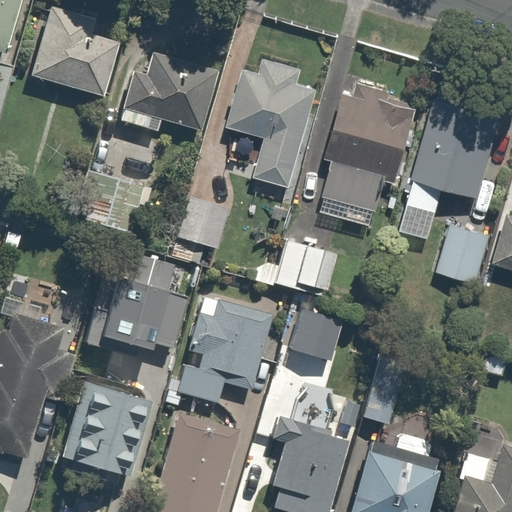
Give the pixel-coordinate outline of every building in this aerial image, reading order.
[(0,0),(0,34),(10,0),(0,0)] [(83,30),(88,15),(43,0),(20,70),(94,94),(112,39),(83,30)] [(139,62),(125,58),(109,117),(152,129),(155,119),(191,129),(209,63),(144,45),(139,62)] [(298,61),(240,45),(219,118),(257,129),(245,170),(288,182),(317,82),(294,75),(298,61)] [(0,93),(8,63),(0,60),(0,93)] [(413,97),(334,76),(315,149),(326,152),(315,193),(367,206),(375,175),(391,179),(413,97)] [(471,190),(493,106),(425,89),(391,223),(425,232),(438,181),(471,190)] [(115,229),(133,182),(87,164),(69,211),(115,229)] [(213,246),(225,199),(181,189),(170,235),(213,246)] [(511,204),(501,201),(486,256),(511,263),(511,204)] [(485,228),(441,216),(428,264),(472,276),(485,228)] [(319,293),(330,247),(279,234),(267,280),(319,293)] [(269,332),(258,329),(266,304),(200,283),(180,346),(191,349),(187,361),(170,355),(157,396),(175,402),(179,388),(211,398),(218,378),(241,385),(251,354),(261,357),(269,332)] [(185,309),(129,290),(116,328),(172,347),(185,309)] [(52,399),(66,345),(46,340),(55,308),(0,294),(0,446),(18,451),(33,394),(52,399)] [(477,361),(490,316),(469,310),(457,355),(477,361)] [(285,400),(298,350),(272,343),(258,393),(285,400)] [(379,421),(394,373),(371,365),(355,414),(379,421)] [(148,392),(74,370),(51,447),(125,469),(148,392)] [(346,425),(353,399),(330,393),(324,419),(346,425)] [(209,511),(235,423),(169,404),(138,511),(209,511)] [(315,511),(340,430),(266,408),(257,440),(273,445),(256,502),(290,511),(315,511)] [(420,511),(434,465),(419,460),(428,432),(396,422),(393,432),(370,425),(364,445),(356,443),(336,510),(342,511),(420,511)] [(482,455),(459,449),(441,511),(502,511),(510,487),(476,478),(482,455)]
